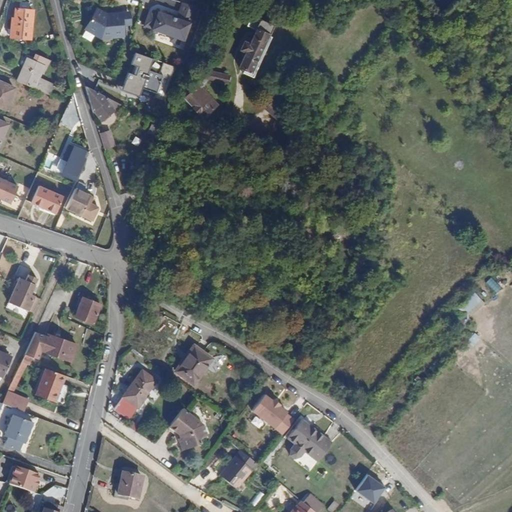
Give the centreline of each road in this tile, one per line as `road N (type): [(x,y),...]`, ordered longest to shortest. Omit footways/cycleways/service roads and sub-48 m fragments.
road 1 (unclassified): [(117,266),(327,405),(429,511)]
road 2 (residential): [(58,0),(118,225),(117,266)]
road 3 (residential): [(117,266),(64,511)]
road 4 (unknown): [(87,409),(224,511)]
road 5 (residential): [(0,222),(117,266)]
